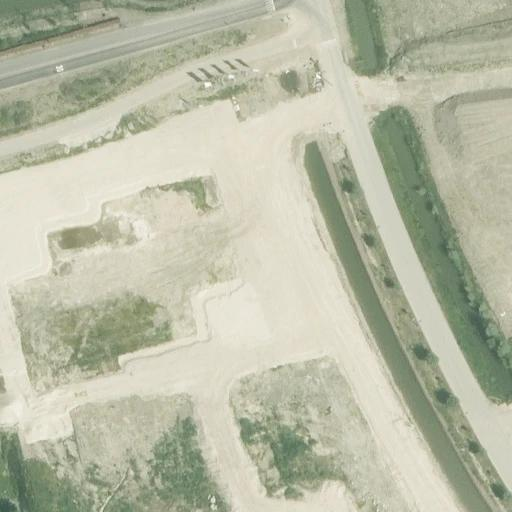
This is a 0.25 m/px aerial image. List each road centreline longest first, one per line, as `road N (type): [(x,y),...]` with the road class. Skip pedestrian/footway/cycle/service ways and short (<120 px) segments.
road 1 (unclassified): [(493,431),(411,285),(347,106)]
road 2 (residential): [(337,324),(260,128),(347,106)]
road 3 (residential): [(48,399),(337,324)]
road 4 (residential): [(439,511),(337,324)]
road 5 (residential): [(511,55),(411,78),(347,106)]
